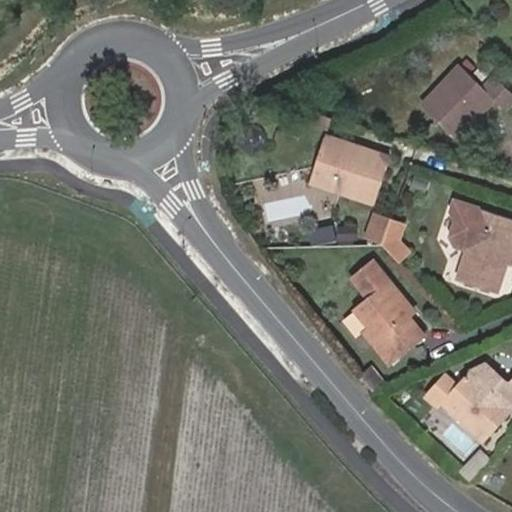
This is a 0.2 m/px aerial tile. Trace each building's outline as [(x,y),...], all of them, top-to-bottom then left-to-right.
[(489,73),(466,51),(428,90),(460,121),(496,86),(506,94),(511,87),(511,73),(500,62),(489,73)] [(311,174),(339,183),(341,175),(377,187),(388,149),(326,129),(311,174)] [(375,195),(377,187),(341,175),(339,183),(375,195)] [(511,240),(511,207),(481,197),(459,268),(499,281),(511,240)] [(388,207),(379,204),(373,219),(383,223),(388,207)] [(426,314),(411,299),(400,287),(405,281),(375,250),(356,270),(369,284),(357,296),(372,313),(367,318),(392,345),(426,314)] [(417,293),(405,281),(400,287),(411,299),(417,293)] [(464,375),(450,365),(434,386),(449,397),(453,391),(468,402),(466,406),(495,427),(511,405),(511,389),(476,362),(464,375)]
